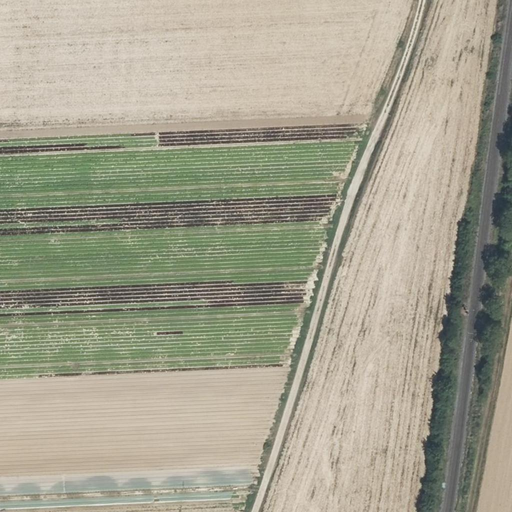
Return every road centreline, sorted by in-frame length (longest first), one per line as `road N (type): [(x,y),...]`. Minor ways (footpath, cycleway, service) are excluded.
road 1 (track): [(433,0),(353,219),(262,511)]
road 2 (track): [(511,346),(478,511)]
